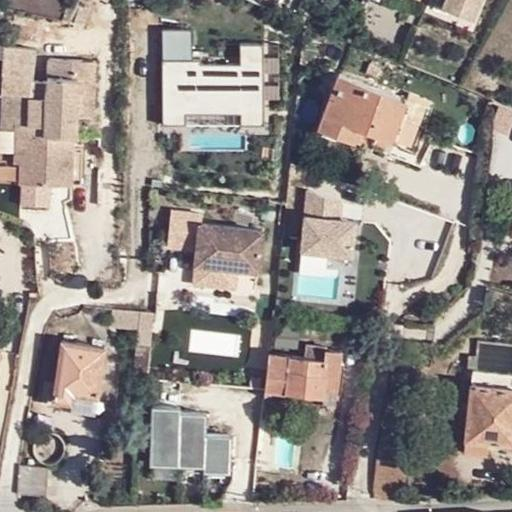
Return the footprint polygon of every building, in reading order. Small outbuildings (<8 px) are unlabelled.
[(440,0),(438,6),(468,18),(475,0),(440,0)] [(53,76),(55,62),(44,62),(42,98),(29,98),(28,125),(16,126),(15,130),(14,164),(20,165),(19,186),(47,186),(46,150),(46,109),(48,77),(53,76)] [(72,62),(55,62),(53,76),(48,77),(46,109),(46,150),(47,186),(60,185),(61,139),(72,139),(72,119),(72,62)] [(91,63),(72,62),(72,119),(92,119),(91,63)] [(403,96),(338,73),(317,126),(353,139),(359,125),(388,137),(403,96)] [(1,98),(2,129),(15,130),(16,126),(28,125),(29,98),(1,98)] [(61,139),(60,185),(72,185),(72,139),(61,139)] [(352,264),(358,224),(341,222),(344,198),(305,193),(296,256),(352,264)] [(195,261),(193,274),(236,279),(256,281),(260,241),(196,235),(196,224),(166,221),(164,259),(195,261)] [(236,279),(193,274),(193,297),(235,302),(236,279)] [(152,329),(153,308),(113,305),(111,326),(152,329)] [(511,318),(497,317),(494,341),(511,342),(511,318)] [(473,355),(474,340),(457,338),(456,354),(473,355)] [(105,347),(63,341),(54,402),(72,403),(74,393),(98,397),(105,347)] [(324,350),(322,360),(325,360),(322,389),(337,391),(340,351),(324,350)] [(269,355),(265,393),(321,397),(322,389),(325,360),(322,360),(269,355)] [(511,374),(472,370),(471,370),(470,384),(511,388),(511,374)] [(511,388),(470,384),(466,441),(489,444),(511,445),(511,388)] [(414,394),(388,394),(371,487),(372,492),(375,496),(380,500),(406,498),(409,430),(410,418),(412,399),(414,394)] [(231,433),(207,433),(208,412),(152,411),(151,473),(230,474),(231,433)] [(489,444),(466,441),(465,454),(487,455),(489,444)] [(48,468),(22,465),(19,494),(47,497),(48,468)]
